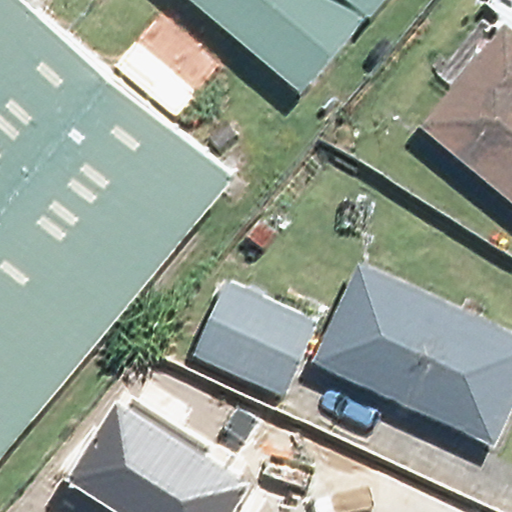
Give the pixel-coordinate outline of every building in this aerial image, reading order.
[(0,0),(0,457),(241,174),(33,0),(0,0)] [(184,0),(308,99),(388,0),(184,0)] [(413,130),(456,166),(511,212),(511,34),(500,25),(413,130)] [(511,397),(511,331),(358,258),(306,366),(486,452),(511,397)] [(278,400),(312,322),(223,284),(190,362),(278,400)] [(117,406),(68,483),(113,511),(231,511),(247,487),(117,406)]
